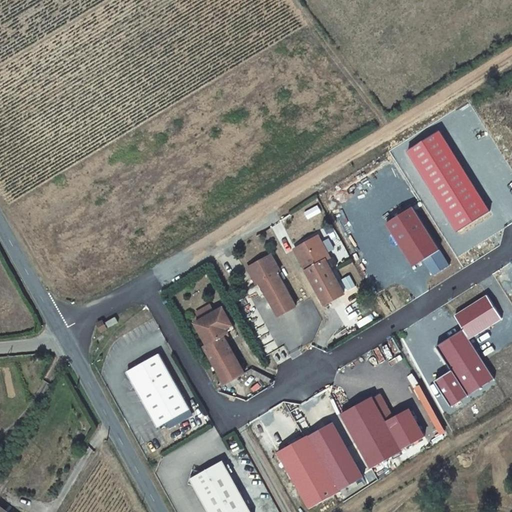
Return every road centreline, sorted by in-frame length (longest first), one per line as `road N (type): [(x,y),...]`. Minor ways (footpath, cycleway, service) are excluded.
road 1 (unclassified): [(143,282),(221,412),(241,412),(511,250)]
road 2 (unclassified): [(143,282),(511,55)]
road 3 (tertiary): [(65,343),(158,511)]
road 4 (track): [(288,511),(243,429),(221,412)]
